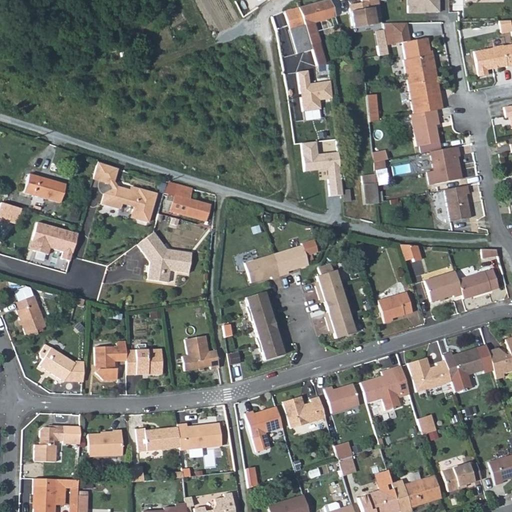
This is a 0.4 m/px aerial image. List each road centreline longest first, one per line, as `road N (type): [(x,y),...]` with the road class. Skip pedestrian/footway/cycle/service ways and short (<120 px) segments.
road 1 (residential): [(312,369),(186,401),(15,402)]
road 2 (unknown): [(262,20),(208,49),(117,75),(0,68)]
road 3 (residential): [(511,311),(312,369)]
road 4 (track): [(262,20),(290,195)]
road 5 (residential): [(468,105),(481,121),(499,233),(511,250)]
road 6 (track): [(360,229),(505,240)]
